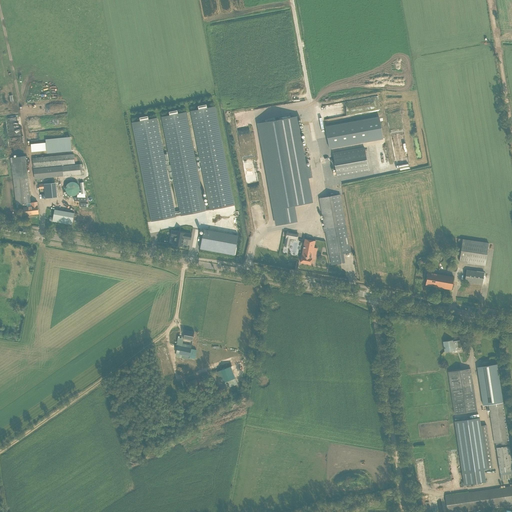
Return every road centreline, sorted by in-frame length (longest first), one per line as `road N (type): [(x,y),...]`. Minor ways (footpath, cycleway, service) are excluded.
road 1 (tertiary): [(511,322),(0,227)]
road 2 (track): [(0,449),(167,330),(188,256)]
road 3 (track): [(403,502),(372,296)]
road 4 (track): [(489,0),(511,140)]
